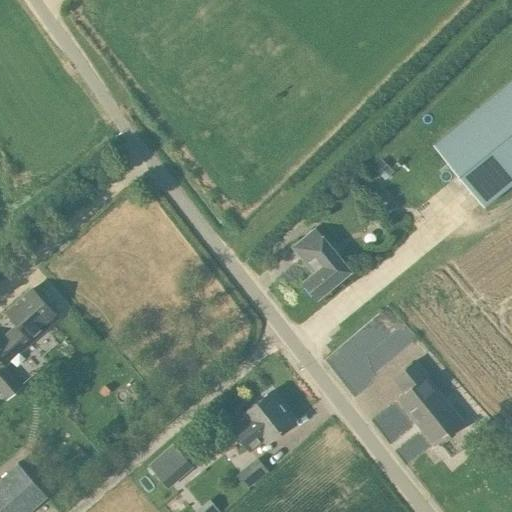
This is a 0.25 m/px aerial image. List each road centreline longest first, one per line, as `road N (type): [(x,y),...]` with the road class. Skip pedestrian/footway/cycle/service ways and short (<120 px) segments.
road 1 (unclassified): [(425,511),(30,0)]
road 2 (unknown): [(69,511),(285,333)]
road 3 (unknown): [(151,161),(0,286)]
